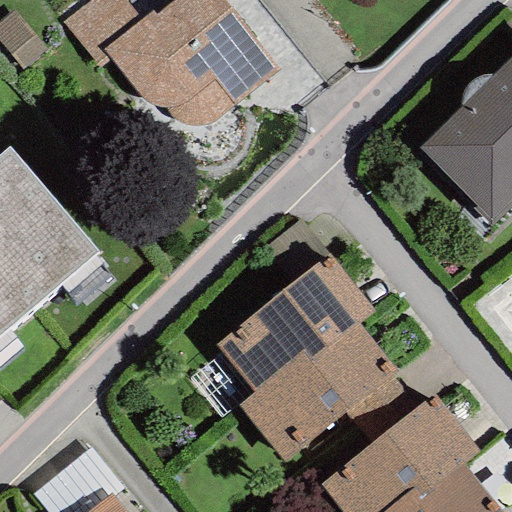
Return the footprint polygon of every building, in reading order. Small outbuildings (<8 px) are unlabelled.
[(101,49),(137,20),(121,0),(88,0),(59,23),(95,69),(108,58),(101,49)] [(137,20),(101,49),(108,58),(136,95),(146,104),(158,108),(164,108),(173,121),(184,127),(198,127),(217,118),(278,70),(222,0),(173,0),(155,17),(151,10),(137,20)] [(9,13),(0,20),(0,40),(25,69),(44,52),(9,13)] [(511,54),(418,148),(476,205),(471,209),(490,228),(511,206),(511,54)] [(9,146),(0,153),(0,335),(99,249),(9,146)] [(327,256),(215,344),(254,393),(304,354),(310,361),(356,325),(372,312),(327,256)] [(395,374),(356,325),(310,361),(304,354),(254,393),(238,405),(283,463),(345,414),(390,379),(395,374)] [(415,410),(390,379),(345,414),(370,445),(415,410)] [(477,452),(433,396),(415,410),(370,445),(319,485),(341,511),(381,511),(412,488),(420,497),(462,463),(477,452)] [(31,494),(45,511),(91,511),(111,496),(121,489),(89,448),(31,494)] [(499,511),(462,463),(420,497),(412,488),(381,511),(499,511)] [(91,511),(123,511),(111,496),(91,511)]
